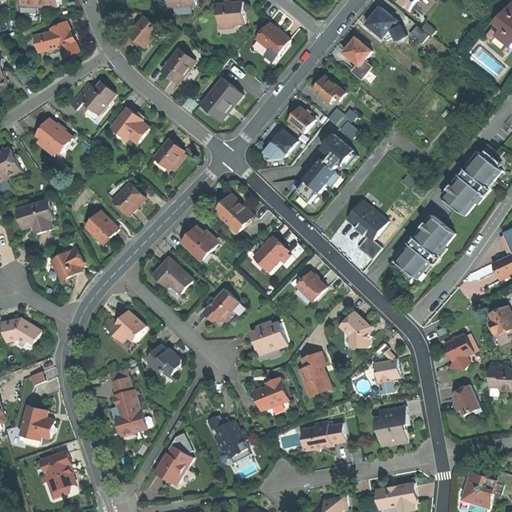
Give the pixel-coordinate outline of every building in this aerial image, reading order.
[(419,0),(398,0),(411,10),(419,0)] [(29,1),(23,1),(23,11),(41,12),(41,5),(29,5),(29,1)] [(248,23),(247,2),(232,2),(221,3),(223,23),(237,22),(237,24),(248,23)] [(511,2),(495,22),(496,23),(501,27),(495,35),(509,46),(511,43),(511,2)] [(399,21),(383,8),(377,16),(369,25),(386,38),(395,27),(398,30),(402,25),(399,22),(399,21)] [(162,30),(146,16),(132,33),(139,39),(148,47),(162,30)] [(74,33),(70,22),(53,29),(54,31),(38,37),(43,53),(47,52),(57,49),(65,46),(70,58),(84,52),(78,41),(79,40),(77,36),(76,32),(74,33)] [(501,27),(496,23),(487,34),(487,36),(489,38),(492,38),(495,35),(501,27)] [(282,31),(272,24),(260,39),(273,50),(280,55),(293,40),(282,31)] [(437,32),(428,24),(424,29),(433,37),(437,32)] [(430,36),(418,26),(411,35),(423,45),(430,36)] [(374,51),(358,38),(352,46),(346,53),(360,64),(354,71),(364,79),(374,66),(367,60),(374,51)] [(181,84),(198,62),(181,49),(164,71),(171,77),(181,84)] [(275,62),(280,55),(273,50),(268,57),(275,62)] [(4,59),(0,60),(0,90),(1,91),(10,90),(8,78),(7,78),(4,59)] [(348,93),(327,76),(321,84),(316,90),(332,104),(337,98),(341,101),(348,93)] [(246,97),(224,79),(201,107),(211,115),(212,113),(213,112),(225,123),(232,113),(231,112),(235,108),(236,109),(241,103),(246,97)] [(102,115),(118,95),(110,88),(107,91),(101,85),(97,90),(90,84),(82,94),(74,104),(81,110),(87,103),(102,115)] [(318,119),(302,107),(297,114),(291,121),(306,134),(318,119)] [(137,114),(131,108),(115,128),(130,140),(132,138),(140,144),(152,129),(144,122),(145,121),(137,114)] [(99,122),(103,117),(90,109),(87,115),(99,122)] [(352,110),(345,118),(348,121),(352,124),(359,116),(352,110)] [(345,118),(337,112),(331,119),(341,128),(348,121),(345,118)] [(74,137),(54,121),(46,130),(40,137),(43,139),(57,151),(61,154),(74,137)] [(352,124),(348,121),(341,128),(355,139),(361,132),(352,124)] [(299,141),(284,129),(274,142),(266,153),(266,159),(269,161),(287,158),(299,141)] [(355,152),(356,151),(336,134),(331,141),(324,149),(332,157),(328,162),(324,159),(312,174),(306,180),(307,181),(298,192),(311,203),(320,192),(322,193),(330,184),(339,172),(340,173),(340,172),(344,167),(344,166),(345,165),(355,152)] [(132,138),(130,140),(127,144),(135,151),(140,144),(132,138)] [(55,154),(57,151),(43,139),(40,143),(55,154)] [(180,145),(172,139),(158,158),(173,170),(188,152),(180,145)] [(488,144),(482,152),(484,154),(486,155),(493,147),(488,144)] [(24,172),(12,149),(5,153),(0,154),(0,161),(9,179),(24,172)] [(360,156),(355,152),(345,165),(350,169),(360,156)] [(470,171),(483,154),(481,153),(468,169),(469,170),(470,171)] [(484,154),(483,154),(470,171),(469,170),(466,173),(463,176),(465,178),(447,199),(467,216),(478,203),(480,204),(492,189),(491,188),(505,170),(486,155),(484,154)] [(0,184),(9,179),(0,161),(0,184)] [(344,176),(340,172),(340,173),(339,172),(330,184),(334,188),(344,176)] [(445,197),(447,199),(465,178),(463,176),(462,175),(461,174),(443,196),(445,198),(445,197)] [(143,192),(135,184),(117,202),(132,217),(140,208),(148,200),(143,196),(143,192)] [(243,204),(234,196),(218,212),(232,225),(234,223),(242,230),(255,216),(243,204)] [(365,200),(349,220),(359,227),(368,234),(369,236),(375,241),(391,221),(365,200)] [(56,219),(50,201),(25,208),(28,218),(25,219),(28,228),(35,226),(38,234),(47,231),(55,229),(52,220),(56,219)] [(121,229),(103,212),(89,227),(103,241),(110,234),(113,237),(118,233),(121,229)] [(419,239),(437,217),(435,216),(435,215),(433,214),(415,236),(416,237),(418,238),(419,239)] [(437,217),(419,239),(418,238),(415,241),(412,245),(414,246),(400,262),(401,263),(400,263),(420,279),(434,262),(436,264),(449,249),(447,247),(458,234),(437,217)] [(186,242),(185,243),(201,257),(208,249),(212,253),(220,244),(214,238),(215,237),(209,231),(206,233),(199,227),(195,231),(192,235),(187,236),(186,242)] [(366,236),(368,234),(359,227),(358,229),(366,236)] [(375,260),(384,248),(375,241),(369,236),(360,248),(375,260)] [(502,238),(510,256),(511,254),(511,248),(506,236),(502,238)] [(290,252),(291,252),(283,244),(276,237),(259,255),(273,269),(282,260),(286,263),(294,256),(290,252)] [(398,261),(400,262),(414,246),(412,245),(412,244),(398,261)] [(79,249),(54,261),(62,277),(68,279),(75,275),(84,271),(80,264),(85,262),(79,249)] [(511,275),(511,254),(510,256),(498,261),(502,269),(501,270),(505,279),(511,275)] [(196,281),(172,258),(156,276),(164,283),(170,288),(173,285),(183,294),(196,281)] [(400,262),(398,261),(396,259),(392,263),(397,267),(400,263),(401,263),(400,262)] [(320,279),(313,273),(300,287),(303,289),(314,299),(316,301),(329,288),(320,279)] [(242,303),(227,289),(215,302),(217,304),(208,314),(212,318),(216,321),(223,321),(225,319),(227,318),(229,321),(237,313),(234,311),(242,303)] [(314,299),(303,289),(299,292),(310,303),(314,299)] [(511,330),(511,310),(510,306),(491,314),(494,321),(491,322),(496,335),(499,333),(500,335),(509,332),(511,330)] [(147,327),(129,311),(126,314),(122,318),(123,319),(119,323),(114,318),(106,327),(123,342),(128,337),(133,342),(147,327)] [(363,318),(356,312),(345,324),(345,329),(352,336),(352,345),(362,345),(362,348),(370,348),(372,346),(372,339),(374,337),(372,334),(372,332),(368,328),(370,325),(363,318)] [(36,343),(43,331),(32,324),(23,319),(5,322),(10,340),(20,338),(27,342),(29,339),(36,343)] [(290,345),(282,323),(275,325),(274,322),(258,327),(259,331),(254,333),(258,344),(262,355),(290,345)] [(448,332),(446,328),(439,331),(441,336),(448,332)] [(468,336),(467,334),(446,344),(451,353),(455,362),(468,356),(476,352),(468,336)] [(471,334),(468,336),(476,352),(479,351),(471,334)] [(392,349),(387,343),(376,353),(381,358),(386,354),(390,350),(392,349)] [(170,351),(163,345),(150,360),(152,368),(160,376),(165,371),(166,373),(168,371),(173,376),(183,365),(183,360),(176,353),(172,349),(170,351)] [(399,359),(390,350),(386,354),(392,361),(399,359)] [(328,366),(323,352),(314,355),(304,359),(307,368),(302,370),(311,394),(333,386),(326,367),(328,366)] [(471,363),(468,356),(455,362),(453,365),(454,369),(467,370),(471,363)] [(401,368),(399,359),(392,361),(377,363),(379,373),(375,374),(377,384),(381,384),(394,381),(394,380),(403,378),(401,368)] [(510,365),(492,364),(492,373),(493,373),(492,387),(502,388),(502,390),(511,390),(511,369),(510,369),(510,365)] [(117,396),(134,390),(128,368),(110,374),(117,396)] [(44,371),(32,376),(36,386),(48,381),(44,371)] [(178,380),(173,376),(168,371),(166,373),(177,382),(178,380)] [(291,400),(281,378),(274,382),(275,384),(265,388),(257,392),(265,411),(291,400)] [(396,392),(394,381),(381,384),(383,394),(396,392)] [(482,406),(472,385),(457,392),(455,399),(456,401),(454,405),(456,407),(457,410),(460,412),(463,410),(465,416),(473,413),(475,412),(474,409),(482,406)] [(142,410),(135,390),(134,390),(117,396),(115,396),(119,407),(116,410),(114,411),(114,414),(115,418),(118,417),(124,435),(125,435),(125,438),(128,439),(131,439),(133,438),(135,437),(136,436),(136,432),(144,430),(142,421),(145,419),(143,410),(142,410)] [(409,415),(408,406),(383,411),(385,411),(386,416),(377,418),(378,428),(384,427),(385,434),(382,434),(384,446),(410,441),(408,430),(406,430),(405,425),(411,424),(409,415)] [(49,411),(29,407),(22,435),(27,436),(42,440),(43,436),(52,438),(53,434),(57,432),(57,428),(55,424),(56,420),(48,418),(49,415),(49,411)] [(226,421),(223,416),(216,419),(210,422),(214,430),(218,428),(221,434),(219,438),(218,439),(224,451),(226,450),(230,452),(233,458),(251,449),(247,441),(250,440),(245,430),(242,431),(237,421),(233,423),(230,417),(229,418),(229,419),(226,421)] [(348,441),(345,423),(330,426),(329,422),(317,424),(318,427),(305,429),(307,442),(311,441),(313,450),(317,449),(321,451),(324,444),(329,446),(329,447),(334,446),(334,444),(340,443),(348,441)] [(171,449),(172,453),(176,446),(189,454),(195,451),(186,433),(178,437),(171,449)] [(42,440),(27,436),(25,444),(34,446),(41,445),(42,440)] [(179,486),(195,458),(189,454),(176,446),(172,453),(171,455),(172,455),(168,461),(167,461),(164,461),(158,472),(169,479),(179,486)] [(253,454),(251,449),(233,458),(236,463),(253,454)] [(72,465),(67,452),(43,461),(55,492),(58,491),(71,486),(77,484),(73,474),(69,466),(72,465)] [(498,481),(495,492),(503,495),(504,492),(511,494),(511,475),(510,474),(500,471),(497,481),(498,481)] [(490,505),(495,492),(498,481),(497,481),(473,473),(465,497),(490,505)] [(416,503),(420,502),(416,484),(397,487),(380,490),(383,509),(405,505),(406,511),(417,509),(416,503)] [(70,492),(71,486),(58,491),(59,496),(70,492)] [(511,494),(504,492),(503,495),(510,497),(511,501),(511,494)] [(350,510),(347,496),(330,499),(331,502),(327,506),(322,510),(318,509),(314,511),(342,511),(350,510)]
